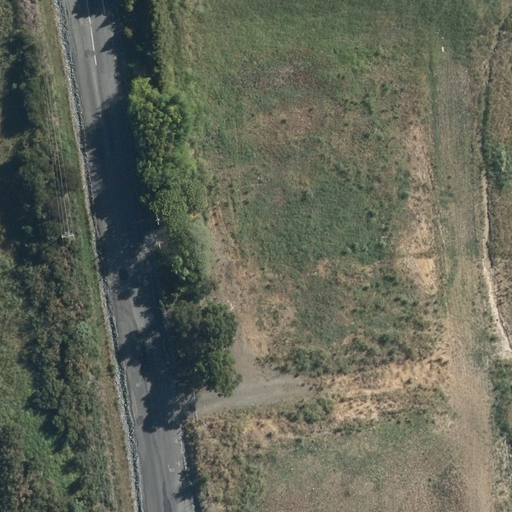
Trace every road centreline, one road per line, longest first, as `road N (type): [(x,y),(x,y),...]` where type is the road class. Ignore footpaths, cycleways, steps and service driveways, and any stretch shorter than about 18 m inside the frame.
road 1 (unclassified): [(156,511),(154,404),(89,0)]
road 2 (track): [(154,404),(335,378),(424,388),(466,422),(475,511)]
